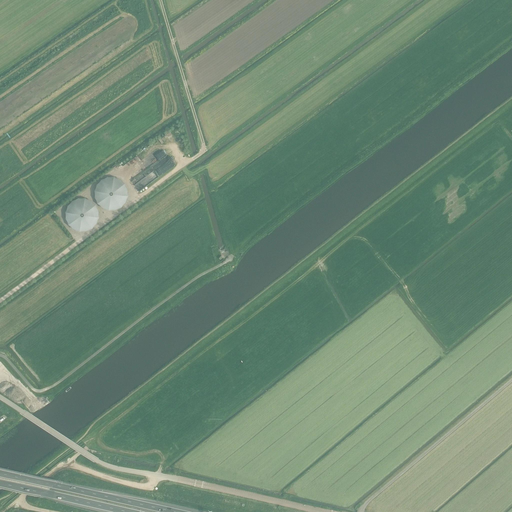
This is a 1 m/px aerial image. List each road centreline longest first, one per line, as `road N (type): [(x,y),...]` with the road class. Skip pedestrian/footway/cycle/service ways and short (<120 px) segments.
road 1 (unclassified): [(319,511),(110,467),(0,398)]
road 2 (track): [(67,463),(317,263)]
road 3 (track): [(160,0),(204,150),(76,244)]
road 4 (motorway): [(172,511),(0,473)]
road 5 (track): [(161,464),(155,481),(139,487),(67,463),(20,501)]
road 6 (motorway): [(0,483),(125,511)]
